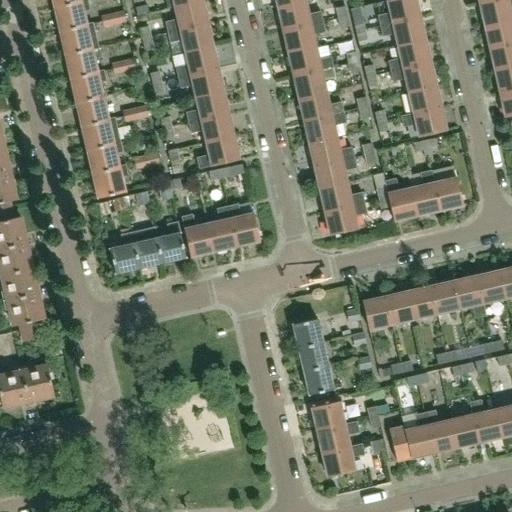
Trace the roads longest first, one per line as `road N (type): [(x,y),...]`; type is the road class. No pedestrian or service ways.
road 1 (residential): [(84,321),(11,0)]
road 2 (residential): [(302,272),(240,0)]
road 3 (residential): [(499,228),(446,0)]
road 4 (residential): [(293,511),(242,285)]
road 5 (residential): [(302,272),(499,228)]
road 6 (residential): [(345,511),(511,474)]
road 7 (residential): [(84,321),(242,285)]
road 8 (residential): [(0,509),(122,481)]
